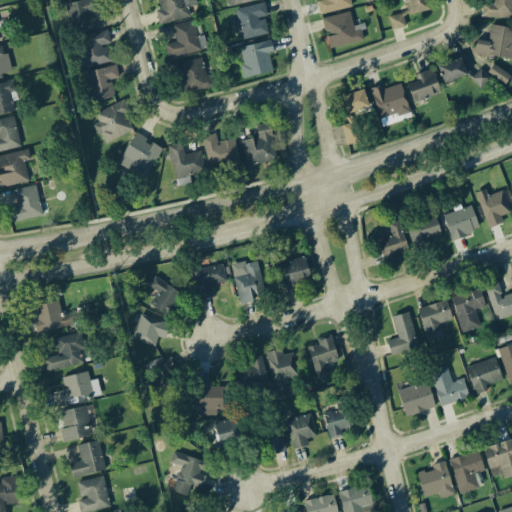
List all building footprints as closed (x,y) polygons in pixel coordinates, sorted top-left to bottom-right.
[(79,0),(65,3),(70,33),(93,29),(90,12),(101,10),(98,0),(79,0)] [(157,0),(160,9),(155,10),(158,24),(190,17),(188,6),(195,5),(194,0),(157,0)] [(319,14),(351,7),(349,0),(318,0),(316,0),(319,14)] [(407,0),(411,14),(428,9),(425,0),(407,0)] [(481,17),(511,17),(511,0),(489,0),(489,1),(481,1),(481,17)] [(234,8),(236,18),(233,19),(237,40),(268,33),(264,17),(267,16),(264,2),(234,8)] [(321,18),(329,48),(363,40),(360,29),(354,31),(349,11),(321,18)] [(391,29),(405,26),(402,13),(388,16),(391,29)] [(172,24),(175,41),(164,43),(167,57),(199,52),(194,20),(172,24)] [(473,54),(511,58),(511,57),(511,27),(490,25),(488,41),(475,39),(473,54)] [(75,37),(83,68),(111,61),(107,44),(111,43),(107,29),(75,37)] [(272,71),(268,54),(273,53),(270,40),(239,47),(243,64),(239,65),(242,78),(272,71)] [(0,76),(12,74),(7,52),(3,53),(1,45),(0,45),(0,76)] [(171,63),(174,78),(181,76),(184,93),(208,88),(202,57),(171,63)] [(466,75),(461,57),(436,65),(442,82),(466,75)] [(82,73),(90,102),(114,96),(110,79),(119,77),(115,64),(82,73)] [(506,83),(510,73),(491,65),(486,75),(506,83)] [(470,78),(480,88),(489,77),(479,68),(470,78)] [(439,95),(433,69),(414,73),(416,80),(406,82),(411,102),(439,95)] [(0,82),(0,113),(12,112),(9,97),(14,96),(11,80),(0,82)] [(382,126),(411,117),(400,83),(382,89),(381,84),(369,88),(382,126)] [(338,97),(345,114),(368,105),(362,88),(338,97)] [(94,123),(103,143),(134,129),(121,100),(94,113),(98,121),(94,123)] [(0,118),(0,150),(20,146),(13,115),(0,118)] [(255,124),(257,137),(241,139),(244,164),(275,160),(270,122),(255,124)] [(357,142),(352,122),(341,125),(346,144),(357,142)] [(161,149),(135,132),(116,163),(142,179),(161,149)] [(208,171),(239,164),(234,138),(216,141),(214,134),(202,137),(208,171)] [(166,145),(175,179),(205,171),(200,150),(184,154),(181,142),(166,145)] [(0,186),(28,181),(24,161),(30,159),(27,149),(0,154),(0,186)] [(13,188),(16,206),(6,208),(9,222),(41,216),(35,184),(13,188)] [(503,222),(501,215),(509,213),(501,190),(487,195),(485,189),(475,192),(487,228),(503,222)] [(442,215),(452,240),(479,229),(469,204),(442,215)] [(414,251),(427,246),(424,238),(441,232),(434,215),(405,226),(414,251)] [(387,223),(390,234),(377,238),(383,262),(408,255),(399,220),(387,223)] [(279,262),(285,289),(311,282),(304,256),(279,262)] [(231,264),(237,303),(263,299),(257,260),(231,264)] [(191,270),(197,299),(213,296),(211,287),(226,284),(222,264),(191,270)] [(148,306),(166,317),(181,292),(153,276),(148,286),(157,291),(148,306)] [(511,314),(511,292),(501,296),(497,282),(485,286),(496,320),(511,314)] [(485,307),(479,287),(450,296),(461,332),(479,326),(475,310),(485,307)] [(416,309),(427,341),(443,335),(439,323),(452,319),(445,299),(416,309)] [(35,332),(72,325),(70,314),(61,315),(58,300),(30,306),(35,332)] [(391,316),(396,337),(386,339),(389,354),(417,347),(409,312),(391,316)] [(158,336),(163,338),(169,324),(140,313),(131,338),(154,346),(158,336)] [(45,371),(82,363),(75,333),(54,338),(57,354),(42,358),(45,371)] [(315,378),(327,375),(325,366),(337,363),(332,336),(316,339),(317,344),(307,346),(315,378)] [(511,380),(511,343),(497,348),(507,382),(511,380)] [(265,352),(274,399),(300,395),(291,352),(282,354),(280,349),(265,352)] [(235,365),(244,389),(268,380),(260,356),(235,365)] [(501,380),(494,357),(465,367),(474,394),(486,390),(485,385),(501,380)] [(437,404),(467,398),(463,378),(450,381),(447,366),(430,370),(437,404)] [(61,377),(64,389),(50,392),(53,406),(99,396),(96,379),(89,380),(87,371),(61,377)] [(156,402),(172,387),(160,374),(144,389),(156,402)] [(396,391),(405,417),(435,407),(426,380),(396,391)] [(222,415),(221,386),(211,386),(211,381),(196,382),(197,416),(222,415)] [(62,442),(96,434),(90,404),(59,411),(63,428),(59,429),(62,442)] [(338,429),(349,428),(347,409),(324,411),(327,438),(339,437),(338,429)] [(307,446),(306,438),(314,437),(311,414),(286,417),(290,448),(307,446)] [(217,444),(235,441),(231,419),(213,423),(217,444)] [(269,428),(272,453),(284,452),(280,426),(269,428)] [(491,477),(502,473),(504,479),(511,475),(511,442),(511,439),(482,448),(491,477)] [(72,478),(105,469),(97,440),(76,445),(80,460),(68,464),(72,478)] [(186,496),(190,484),(201,487),(204,475),(199,474),(203,460),(172,451),(169,463),(179,465),(172,491),(186,496)] [(459,494),(477,488),(473,473),(483,469),(477,451),(448,460),(459,494)] [(440,498),(454,494),(444,461),(431,464),(432,468),(416,473),(423,497),(438,492),(440,498)] [(0,511),(4,511),(4,504),(18,502),(16,476),(0,477),(0,511)] [(79,511),(85,511),(109,506),(102,476),(76,482),(80,498),(77,499),(79,511)] [(360,511),(360,508),(371,505),(366,484),(337,491),(342,511),(360,511)] [(336,511),(333,494),(303,500),(305,511),(336,511)]
